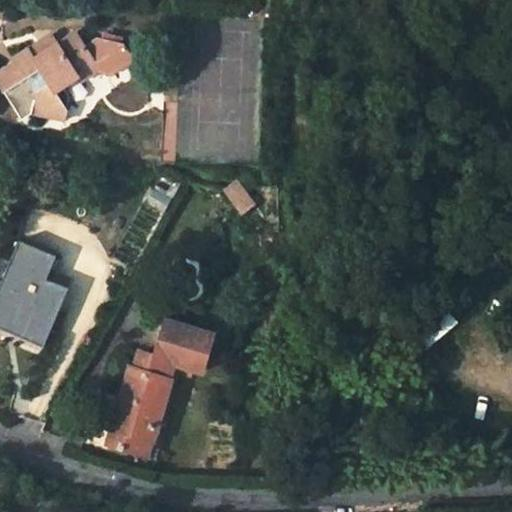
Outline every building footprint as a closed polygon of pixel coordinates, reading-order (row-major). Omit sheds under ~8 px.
[(0,107),(6,115),(17,107),(49,117),(55,89),(47,77),(75,59),(93,61),(114,44),(103,31),(77,29),(66,37),(57,25),(38,39),(29,26),(15,36),(22,45),(16,47),(5,45),(0,48),(0,107)] [(222,190),(241,214),(256,202),(237,178),(222,190)] [(19,240),(0,284),(0,313),(49,335),(61,306),(39,297),(46,279),(56,256),(19,240)] [(39,297),(61,306),(69,288),(46,279),(39,297)] [(0,328),(44,347),(49,335),(0,313),(0,328)] [(131,367),(108,445),(139,454),(144,439),(153,441),(171,378),(168,377),(172,362),(194,368),(203,371),(214,334),(167,320),(156,356),(151,373),(136,368),(131,367)] [(151,373),(156,356),(141,351),(136,368),(151,373)] [(168,377),(171,378),(175,379),(177,371),(192,375),(194,368),(172,362),(168,377)] [(440,473),(460,472),(461,455),(440,456),(440,473)]
